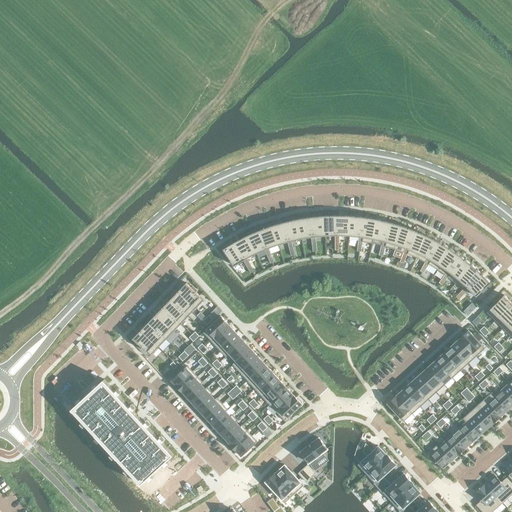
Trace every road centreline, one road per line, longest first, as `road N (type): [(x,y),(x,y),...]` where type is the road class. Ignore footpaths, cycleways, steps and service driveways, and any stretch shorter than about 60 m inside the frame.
road 1 (residential): [(511,267),(458,221),(358,189),(291,192),(194,237),(97,335),(234,486)]
road 2 (secondary): [(511,217),(464,185),(401,160),(324,152),(266,162),(210,183),(164,214),(47,334)]
road 3 (track): [(0,314),(215,103),(265,18),(286,0)]
road 4 (residential): [(334,405),(234,486)]
road 5 (residential): [(457,321),(362,406)]
road 6 (residential): [(362,406),(448,496)]
